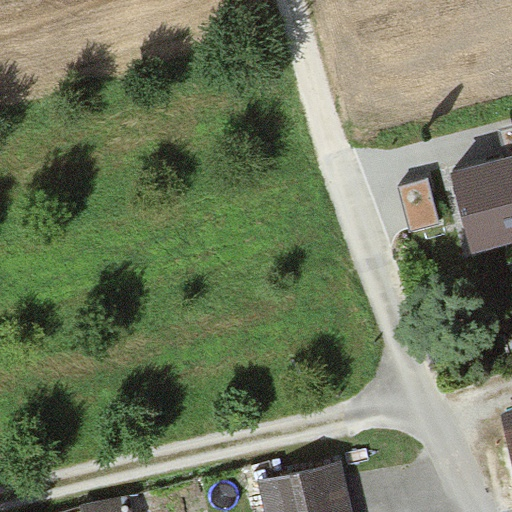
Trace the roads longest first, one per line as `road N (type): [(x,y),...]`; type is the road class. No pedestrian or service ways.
road 1 (residential): [(472,511),(418,400),(331,165)]
road 2 (track): [(285,0),(331,165)]
